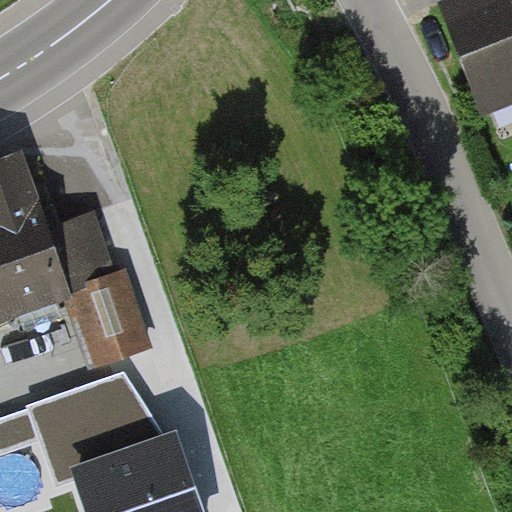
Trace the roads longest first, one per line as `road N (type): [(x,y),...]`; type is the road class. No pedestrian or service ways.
road 1 (residential): [(365,0),(435,130),(511,315)]
road 2 (tertiary): [(0,82),(115,0)]
